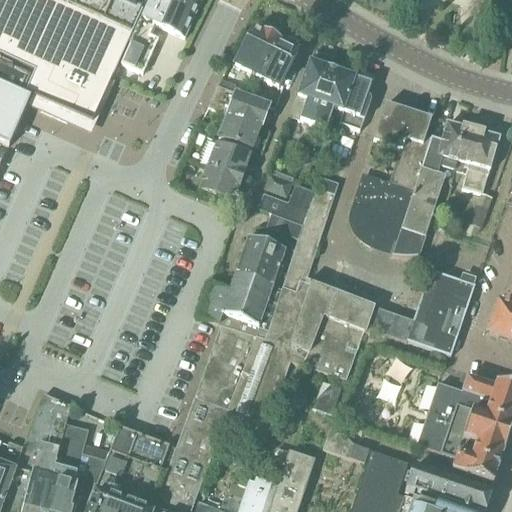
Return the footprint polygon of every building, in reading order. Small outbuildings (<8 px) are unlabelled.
[(0,0),(0,57),(34,73),(24,96),(29,98),(91,126),(112,81),(112,80),(141,14),(143,15),(150,0),(0,0)] [(150,0),(141,20),(185,40),(202,0),(150,0)] [(254,31),(234,69),(259,81),(277,43),(281,35),(268,27),(264,36),(254,31)] [(259,81),(278,91),(298,53),(296,52),(300,44),(288,38),(284,46),(277,43),(259,81)] [(312,128),(332,73),(324,70),(327,61),(314,56),(311,65),(309,65),(290,120),(312,128)] [(0,146),(7,149),(8,150),(20,122),(29,101),(20,97),(29,77),(22,75),(11,70),(9,69),(10,66),(2,62),(0,61),(0,146)] [(333,112),(342,116),(353,81),(357,71),(343,66),(340,76),(332,73),(312,128),(325,133),(333,112)] [(353,81),(342,116),(338,127),(359,134),(370,101),(365,99),(370,87),(353,81)] [(207,111),(227,118),(260,131),(261,131),(269,110),(217,89),(207,111)] [(384,107),(372,144),(400,153),(412,116),(384,107)] [(423,161),(430,141),(424,139),(430,122),(412,116),(400,153),(423,161)] [(251,153),(260,131),(227,118),(219,140),(251,153)] [(443,170),(453,172),(457,157),(454,156),(461,131),(458,130),(457,127),(451,125),(448,127),(445,126),(440,144),(430,141),(423,161),(420,171),(436,176),(438,168),(443,170)] [(457,157),(453,172),(464,176),(486,182),(497,141),(495,140),(494,137),(487,135),(485,138),(482,137),(482,135),(461,129),(461,131),(454,156),(457,157)] [(216,147),(208,169),(241,181),(249,159),(216,147)] [(382,174),(392,178),(397,161),(387,158),(382,174)] [(232,205),(240,182),(208,169),(199,192),(232,205)] [(420,171),(416,182),(432,187),(436,176),(420,171)] [(263,194),(286,202),(291,187),(269,179),(263,194)] [(295,226),(302,229),(303,229),(309,213),(262,198),(257,213),(270,217),(295,226)] [(345,198),(339,216),(375,229),(382,211),(345,198)] [(339,216),(333,233),(369,246),(375,229),(339,216)] [(290,239),(295,226),(270,217),(265,231),(290,239)] [(298,242),(302,229),(295,226),(290,239),(298,242)] [(333,233),(327,250),(363,263),(369,246),(333,233)] [(393,241),(379,279),(398,285),(411,248),(393,241)] [(246,242),(234,277),(272,290),(284,255),(246,242)] [(411,248),(398,285),(415,291),(428,254),(411,248)] [(327,250),(321,267),(357,280),(363,263),(327,250)] [(428,254),(415,291),(432,297),(445,260),(428,254)] [(445,260),(432,297),(449,303),(462,266),(445,260)] [(462,266),(449,303),(466,309),(480,272),(462,266)] [(321,267),(315,283),(335,290),(351,296),(357,280),(321,267)] [(198,321),(221,329),(226,318),(258,329),(272,290),(234,277),(228,294),(210,288),(198,321)] [(304,279),(297,299),(328,310),(335,290),(315,283),(304,279)] [(511,295),(508,307),(504,306),(503,309),(498,307),(488,336),(511,343),(511,295)] [(297,299),(291,318),(322,329),(328,310),(297,299)] [(378,307),(375,316),(385,320),(389,311),(378,307)] [(389,311),(385,320),(396,324),(399,314),(389,311)] [(291,318),(284,337),(315,348),(322,329),(291,318)] [(412,319),(409,328),(419,332),(422,323),(412,319)] [(422,323),(419,332),(430,336),(433,327),(422,323)] [(364,325),(361,334),(372,337),(375,328),(364,325)] [(375,328),(372,337),(383,340),(386,331),(375,328)] [(439,329),(436,338),(447,342),(450,333),(439,329)] [(386,331),(383,340),(394,343),(397,335),(386,331)] [(219,335),(188,422),(251,444),(282,358),(219,335)] [(397,335),(394,343),(405,347),(407,338),(397,335)] [(407,338),(405,347),(416,350),(418,341),(407,338)] [(418,341),(416,350),(427,353),(429,344),(418,341)] [(429,344),(427,353),(438,356),(440,347),(429,344)] [(440,347),(438,356),(449,359),(452,351),(440,347)] [(414,450),(453,464),(450,474),(490,488),(511,425),(511,393),(494,387),(494,390),(465,380),(460,396),(436,387),(414,450)] [(331,418),(341,391),(322,384),(312,411),(331,418)] [(22,452),(0,511),(50,511),(59,480),(51,478),(53,471),(63,429),(66,419),(68,419),(70,411),(42,398),(26,443),(22,452)] [(53,471),(74,477),(81,450),(85,435),(63,429),(53,471)] [(153,511),(175,453),(117,431),(106,457),(88,502),(88,503),(90,504),(87,511),(153,511)] [(322,453),(350,462),(355,449),(352,449),(342,439),(328,434),(322,453)] [(0,511),(22,452),(8,446),(2,464),(0,463),(0,447),(0,446),(0,445),(0,511)] [(355,449),(350,462),(363,466),(368,453),(355,449)] [(106,457),(89,452),(81,450),(74,477),(82,479),(77,499),(88,502),(106,457)] [(297,511),(313,465),(276,452),(270,467),(277,470),(274,478),(280,479),(277,489),(269,511),(297,511)] [(398,511),(403,500),(397,498),(407,467),(370,455),(350,511),(398,511)] [(440,503),(466,511),(482,511),(488,494),(413,469),(404,495),(413,498),(414,494),(439,502),(438,504),(440,504),(440,503)] [(74,477),(53,471),(51,478),(59,480),(50,511),(74,511),(77,503),(72,502),(75,489),(71,488),(74,477)] [(195,511),(239,511),(250,485),(238,480),(235,487),(231,486),(227,497),(225,496),(219,511),(214,511),(198,506),(195,511)] [(269,511),(277,489),(255,481),(253,486),(250,485),(239,511),(269,511)] [(466,511),(440,503),(440,504),(438,504),(437,504),(435,511),(403,500),(398,511),(466,511)]
